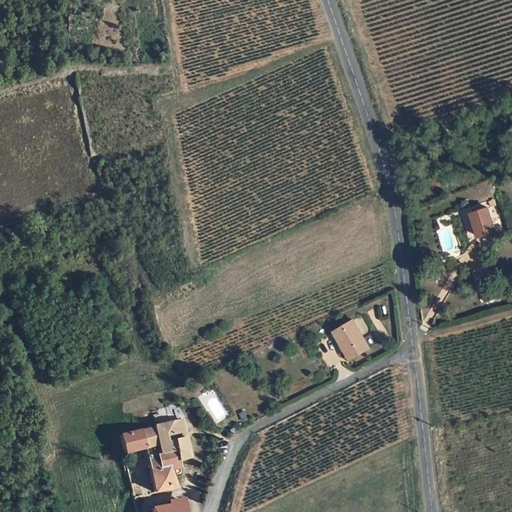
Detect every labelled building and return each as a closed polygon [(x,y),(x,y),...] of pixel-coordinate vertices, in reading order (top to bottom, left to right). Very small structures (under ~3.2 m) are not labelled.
[(498,204),(478,210),(486,235),(506,228),(498,204)] [(498,284),(489,287),(493,296),(501,293),(498,284)] [(349,311),(329,322),(341,341),(344,339),(349,349),(366,340),(349,311)] [(344,339),(341,341),(338,343),(344,353),(349,349),(344,339)] [(178,441),(181,459),(188,457),(182,421),(154,426),(158,445),(178,441)] [(173,451),(176,460),(181,459),(178,441),(158,445),(154,426),(138,429),(143,445),(145,456),(173,451)] [(116,433),(120,450),(143,445),(138,429),(116,433)] [(150,490),(172,486),(167,466),(177,463),(176,460),(173,451),(145,456),(150,490)] [(148,507),(147,511),(186,511),(185,501),(148,507)]
